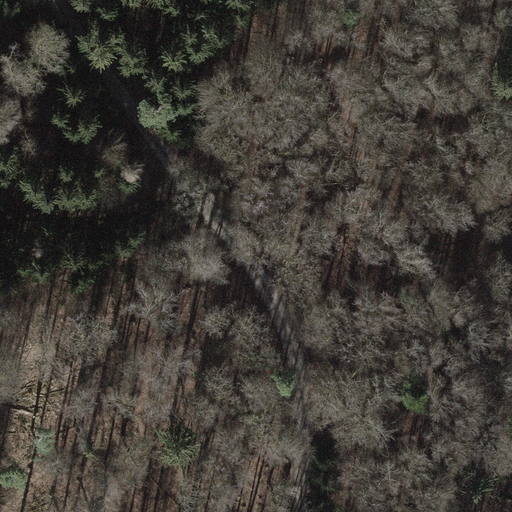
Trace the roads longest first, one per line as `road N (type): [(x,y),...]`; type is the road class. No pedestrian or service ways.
road 1 (track): [(58,0),(175,173),(272,291),(305,390),(302,511)]
road 2 (track): [(0,178),(45,200),(84,204),(175,173)]
road 3 (track): [(316,0),(359,164)]
